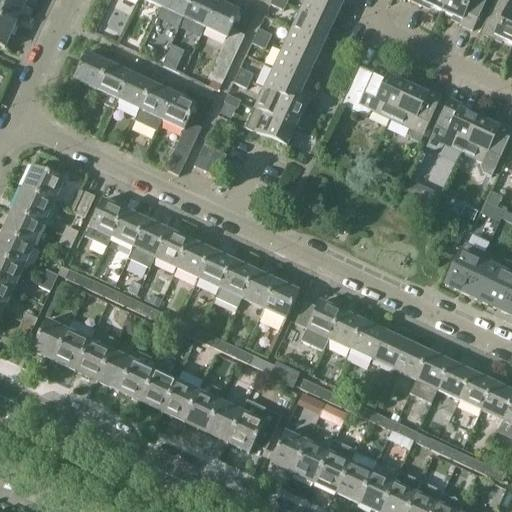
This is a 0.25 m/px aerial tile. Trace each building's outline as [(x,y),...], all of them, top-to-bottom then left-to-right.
[(0,0),(0,20),(15,28),(25,5),(13,0),(0,0)] [(140,0),(161,9),(164,0),(140,0)] [(191,0),(164,0),(161,9),(183,20),(191,0)] [(205,30),(217,5),(206,0),(191,0),(183,20),(205,30)] [(332,28),(341,9),(322,0),(306,0),(300,13),(332,28)] [(322,0),(341,9),(345,0),(322,0)] [(441,14),(447,0),(401,0),(420,9),(422,5),(441,14)] [(447,0),(441,14),(461,23),(459,27),(472,33),(487,0),(447,0)] [(511,46),(511,3),(510,3),(511,0),(496,0),(479,36),(492,43),(494,38),(511,46)] [(283,14),(287,7),(274,1),(270,8),(283,14)] [(239,15),(217,5),(205,30),(226,40),(208,80),(221,86),(244,38),(231,32),(239,15)] [(323,48),(332,28),(300,13),(291,33),(323,48)] [(0,48),(4,51),(15,28),(0,20),(0,48)] [(272,39),(259,32),(255,40),(268,46),(272,39)] [(314,67),(323,48),(291,33),(282,52),(314,67)] [(268,46),(255,40),(252,47),(265,53),(268,46)] [(171,47),(162,66),(175,72),(184,53),(171,47)] [(304,87),(314,67),(282,52),(273,72),(304,87)] [(85,56),(73,81),(95,91),(107,66),(85,56)] [(117,102),(129,76),(107,66),(95,91),(107,97),(103,106),(113,111),(117,102)] [(373,75),(359,69),(340,109),(362,119),(370,117),(371,114),(390,123),(407,88),(388,79),(390,74),(376,68),(373,75)] [(253,78),(240,72),(237,79),(250,85),(253,78)] [(296,105),(304,87),(273,72),(263,91),(295,106),(296,105)] [(151,87),(129,76),(117,102),(138,112),(139,112),(151,87)] [(247,92),(250,85),(237,79),(234,86),(247,92)] [(161,122),(173,97),(151,87),(139,112),(138,112),(134,122),(156,133),(161,122)] [(426,97),(407,88),(390,123),(409,132),(408,135),(411,142),(419,146),(441,98),(428,92),(426,97)] [(305,109),(296,105),(295,106),(263,91),(254,111),(295,130),(305,109)] [(195,108),(173,97),(161,122),(183,133),(188,124),(195,108)] [(241,105),(228,98),(225,106),(238,112),(241,105)] [(443,147),(462,156),(478,121),(459,112),(461,108),(448,102),(426,149),(434,153),(441,150),(443,147)] [(286,150),(295,130),(254,111),(245,130),(286,150)] [(490,180),(511,133),(511,131),(500,126),(498,130),(478,121),(462,156),(481,166),(480,168),(482,176),(490,180)] [(201,130),(197,129),(188,124),(183,133),(182,134),(196,140),(201,130)] [(191,150),(196,140),(182,134),(178,144),(191,150)] [(330,142),(325,155),(333,158),(337,152),(335,143),(330,142)] [(187,159),(191,150),(178,144),(174,153),(187,159)] [(137,146),(131,157),(143,162),(149,151),(137,146)] [(205,174),(215,152),(204,147),(194,169),(205,174)] [(216,179),(220,170),(226,158),(215,152),(205,174),(216,179)] [(183,168),(187,159),(174,153),(170,162),(183,168)] [(178,178),(183,168),(170,162),(165,172),(178,178)] [(32,169),(22,191),(54,207),(65,184),(32,169)] [(406,181),(400,194),(436,210),(442,197),(406,181)] [(54,207),(22,191),(11,213),(44,228),(54,207)] [(85,220),(95,199),(83,194),(73,215),(85,220)] [(491,194),(486,205),(496,210),(502,199),(491,194)] [(102,202),(84,239),(106,249),(106,248),(110,240),(123,212),(102,202)] [(485,205),(480,216),(499,224),(500,221),(504,213),(485,205)] [(465,208),(460,218),(473,223),(477,213),(465,208)] [(110,240),(106,248),(114,252),(118,244),(132,250),(145,223),(123,212),(110,240)] [(44,228),(11,213),(1,235),(34,250),(44,228)] [(511,226),(511,224),(511,217),(504,213),(500,221),(511,226)] [(132,250),(128,259),(149,269),(153,260),(154,260),(167,233),(145,223),(132,250)] [(67,229),(63,237),(74,243),(78,234),(67,229)] [(167,233),(154,260),(176,271),(189,243),(167,233)] [(34,250),(1,235),(0,237),(0,260),(23,272),(34,250)] [(70,251),(74,243),(63,237),(59,245),(70,251)] [(189,243),(176,271),(197,281),(210,253),(189,243)] [(464,245),(444,287),(465,297),(484,255),(467,247),(464,245)] [(210,253),(197,281),(219,291),(232,264),(210,253)] [(484,255),(465,297),(484,306),(504,264),(503,264),(484,255)] [(23,272),(0,260),(0,287),(13,294),(23,272)] [(504,264),(484,306),(504,315),(511,297),(511,265),(504,262),(503,264),(504,264)] [(219,291),(215,300),(237,311),(241,302),(254,274),(232,264),(219,291)] [(76,286),(81,277),(68,271),(64,280),(76,286)] [(46,273),(42,281),(53,286),(57,278),(46,273)] [(254,274),(241,302),(263,312),(276,284),(254,274)] [(87,291),(91,282),(81,277),(76,286),(87,291)] [(131,277),(124,293),(136,299),(144,283),(131,277)] [(49,294),(53,286),(42,281),(38,289),(49,294)] [(98,296),(102,287),(91,282),(87,291),(98,296)] [(263,312),(259,319),(281,330),(297,294),(276,284),(263,312)] [(13,294),(0,287),(0,314),(3,315),(13,294)] [(109,301),(113,292),(102,287),(98,296),(109,301)] [(120,306),(124,297),(113,292),(109,301),(120,306)] [(130,311),(134,302),(124,297),(120,306),(130,311)] [(141,316),(145,308),(134,302),(130,311),(141,316)] [(304,304),(294,325),(305,330),(300,342),(322,353),(327,342),(328,342),(341,314),(318,303),(316,309),(304,304)] [(152,321),(156,313),(145,308),(141,316),(152,321)] [(163,327),(167,318),(156,313),(152,321),(163,327)] [(341,314),(328,342),(349,352),(363,324),(341,314)] [(25,316),(21,324),(33,330),(37,321),(25,316)] [(174,331),(178,323),(167,318),(163,327),(174,331)] [(52,364),(67,332),(45,322),(30,353),(52,364)] [(74,374),(94,332),(72,322),(67,332),(52,364),(74,374)] [(184,336),(189,328),(178,323),(174,331),(184,336)] [(24,350),(33,330),(21,324),(12,345),(24,350)] [(363,324),(349,352),(371,362),(384,334),(363,324)] [(196,342),(200,333),(189,328),(184,336),(196,342)] [(96,384),(111,352),(115,342),(94,332),(74,374),(96,384)] [(207,347),(211,339),(200,333),(196,342),(207,347)] [(384,334),(371,362),(393,372),(406,344),(384,334)] [(218,352),(222,344),(211,339),(207,347),(218,352)] [(229,357),(233,349),(222,344),(218,352),(229,357)] [(406,344),(393,372),(415,383),(428,354),(406,344)] [(194,345),(190,355),(199,359),(203,348),(194,345)] [(239,362),(243,353),(233,349),(229,357),(239,362)] [(118,394),(132,362),(111,352),(96,384),(118,394)] [(139,405),(154,373),(159,363),(137,353),(132,362),(118,394),(139,405)] [(250,367),(254,358),(243,353),(239,362),(250,367)] [(415,383),(409,396),(431,406),(437,393),(450,365),(428,354),(415,383)] [(261,372),(265,363),(254,358),(250,367),(261,372)] [(271,377),(275,368),(265,363),(261,372),(271,377)] [(450,365),(437,393),(459,403),(472,375),(450,365)] [(276,366),(275,368),(271,377),(270,380),(291,390),(293,387),(297,379),(298,376),(276,366)] [(161,415),(176,383),(154,373),(139,405),(161,415)] [(472,375),(459,403),(480,413),(494,385),(472,375)] [(303,392),(307,383),(297,379),(293,387),(303,392)] [(183,425),(198,393),(176,383),(161,415),(183,425)] [(205,435),(220,403),(224,394),(202,383),(198,393),(183,425),(205,435)] [(315,398),(320,389),(307,383),(303,392),(315,398)] [(511,393),(494,385),(480,413),(502,423),(511,402),(511,393)] [(327,403),(331,395),(320,389),(315,398),(327,403)] [(338,408),(342,400),(331,395),(327,403),(338,408)] [(352,405),(342,400),(338,408),(348,413),(352,405)] [(502,423),(497,435),(511,441),(511,402),(502,423)] [(227,445),(242,414),(220,403),(205,435),(227,445)] [(247,403),(242,414),(227,445),(249,456),(253,447),(265,452),(281,419),(247,403)] [(360,419),(364,410),(352,405),(348,413),(360,419)] [(326,407),(320,419),(330,424),(336,412),(326,407)] [(370,424),(374,415),(364,410),(360,419),(370,424)] [(381,429),(386,420),(374,415),(370,424),(381,429)] [(392,434),(396,425),(386,420),(381,429),(392,434)] [(403,439),(407,430),(396,425),(392,434),(403,439)] [(414,444),(418,435),(407,430),(403,439),(414,444)] [(285,434),(270,466),(291,476),(307,444),(285,434)] [(425,449),(429,440),(418,435),(414,444),(425,449)] [(307,444),(291,476),(313,486),(328,454),(333,443),(325,439),(320,450),(307,444)] [(435,454),(439,445),(429,440),(425,449),(435,454)] [(328,454),(313,486),(335,496),(350,464),(355,453),(333,443),(328,454)] [(451,451),(439,445),(435,454),(447,459),(451,451)] [(457,464),(461,456),(451,451),(447,459),(457,464)] [(468,469),(472,461),(461,456),(457,464),(468,469)] [(479,474),(483,466),(472,461),(468,469),(479,474)] [(350,464),(335,496),(357,507),(372,475),(350,464)] [(489,479),(493,471),(483,466),(479,474),(489,479)] [(372,475),(357,507),(367,511),(380,511),(397,477),(391,472),(383,469),(375,467),(372,475)] [(501,485),(505,476),(493,471),(489,479),(501,485)] [(397,477),(380,511),(407,511),(421,484),(399,474),(397,477)] [(421,484),(407,511),(434,511),(442,494),(421,484)] [(442,494),(434,511),(460,511),(462,508),(454,500),(452,501),(442,496),(443,495),(442,494)]
